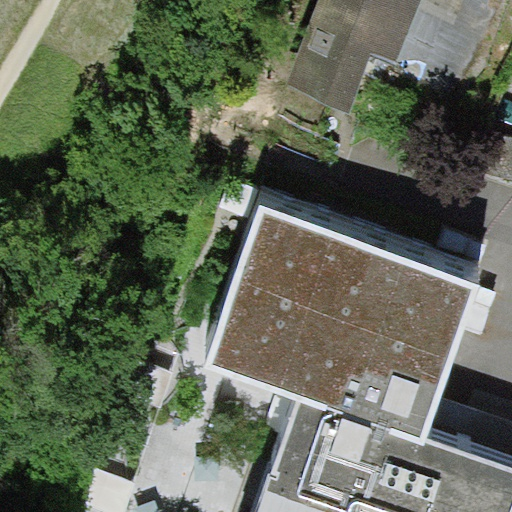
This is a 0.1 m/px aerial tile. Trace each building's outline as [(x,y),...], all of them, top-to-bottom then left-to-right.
[(419,0),(320,0),(286,86),(349,111),(373,52),(396,61),(419,0)] [(497,0),(419,0),(396,61),(462,88),(497,0)] [(511,136),(460,118),(445,161),(511,184),(511,136)] [(297,399),(425,444),(484,261),(269,184),(218,329),(205,369),(297,399)] [(297,399),(256,511),(511,511),(511,474),(425,444),(297,399)]
